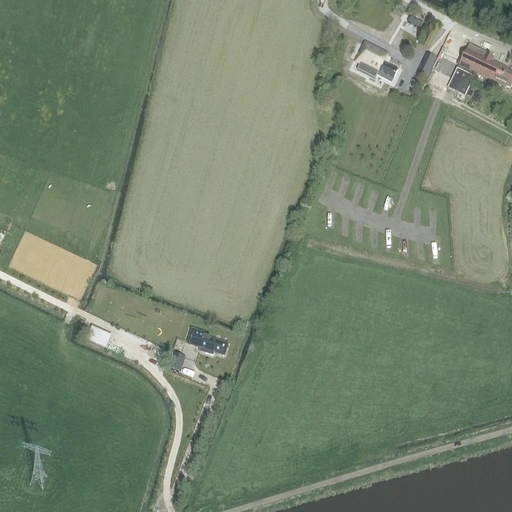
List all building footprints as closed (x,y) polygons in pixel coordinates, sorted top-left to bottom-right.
[(412,19),(409,24),(420,31),(423,25),(412,19)] [(382,27),(375,38),(385,45),(392,34),(382,27)] [(357,71),(375,79),(376,76),(392,83),(398,71),(382,64),(387,55),(365,45),(356,63),(360,64),(357,71)] [(469,45),(448,89),(458,94),(456,98),(463,101),(465,97),(476,75),(505,89),(506,88),(510,90),(511,85),(511,73),(507,71),(507,70),(492,62),(494,59),(485,55),(486,54),(469,45)] [(428,55),(424,64),(432,68),(436,60),(428,55)] [(105,350),(110,339),(90,330),(85,341),(105,350)] [(187,343),(186,345),(199,349),(206,351),(205,354),(213,356),(214,354),(224,357),(228,345),(204,337),(205,334),(191,330),(187,343)] [(184,358),(172,354),(167,369),(178,373),(184,358)]
